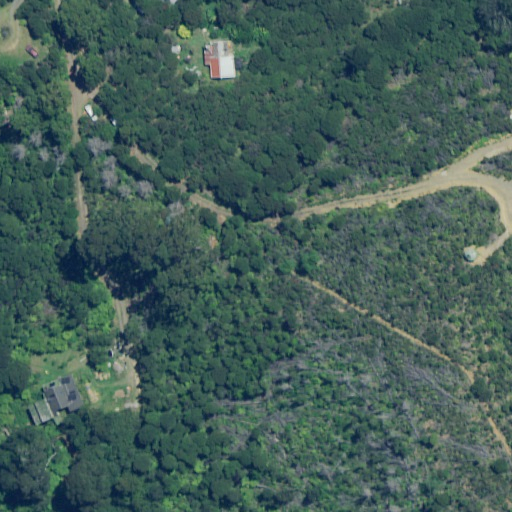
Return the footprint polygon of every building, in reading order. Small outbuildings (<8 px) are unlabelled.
[(158,0),(158,1),(177,10),(181,0),(158,0)] [(218,6),(206,5),(205,15),(218,16),(218,6)] [(207,57),(208,79),(235,78),(235,57),(231,57),(231,43),(213,43),(213,57),(207,57)] [(85,406),(72,375),(61,379),(63,384),(49,390),(57,411),(69,406),(72,412),(85,406)] [(56,418),(48,399),(29,407),(37,426),(56,418)]
